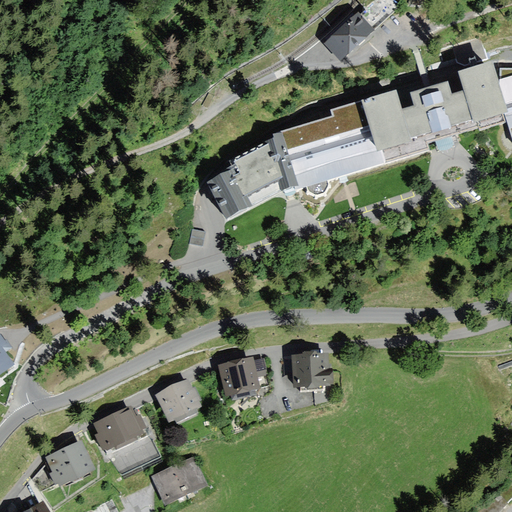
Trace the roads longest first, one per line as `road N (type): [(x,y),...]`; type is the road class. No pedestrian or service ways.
road 1 (residential): [(31,409),(28,378),(42,355),(161,288),(511,172)]
road 2 (unclassified): [(0,225),(43,193),(188,131),(278,74),(388,52),(511,1)]
road 3 (residential): [(0,507),(64,438),(214,364),(458,334),(511,318)]
road 4 (unclassified): [(31,409),(227,325),(457,313),(511,297)]
road 5 (track): [(0,199),(42,147),(193,0)]
